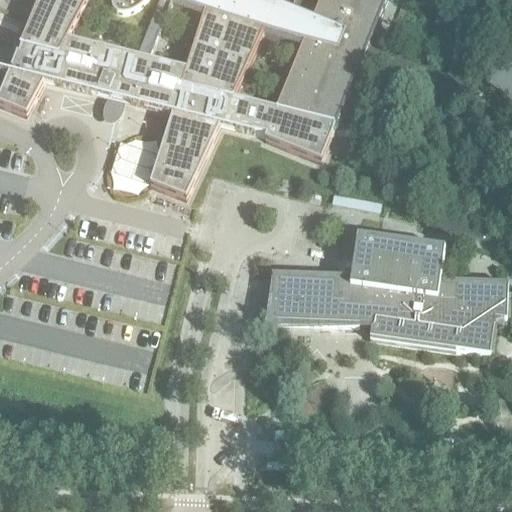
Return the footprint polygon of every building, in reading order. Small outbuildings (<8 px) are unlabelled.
[(41,0),(20,52),(22,52),(20,60),(17,59),(17,61),(10,79),(9,80),(0,103),(0,110),(27,122),(45,89),(173,121),(171,126),(164,147),(151,191),(153,192),(187,206),(220,133),(254,142),(255,140),(252,140),(253,138),(267,141),(265,145),(322,168),(333,139),(335,131),(337,132),(364,64),(368,53),(390,0),(324,0),(323,2),(314,26),(277,10),(281,0),(41,0)] [(313,25),(323,2),(317,0),(297,0),(291,16),(313,25)] [(511,108),(368,53),(364,64),(511,121),(511,108)] [(511,53),(485,86),(511,107),(511,53)] [(459,237),(462,224),(457,223),(439,218),(435,230),(459,237)] [(446,257),(366,245),(371,284),(272,281),(272,282),(274,282),(272,328),(373,333),(371,345),(491,362),(496,325),(508,327),(509,291),(441,287),(446,257)]
